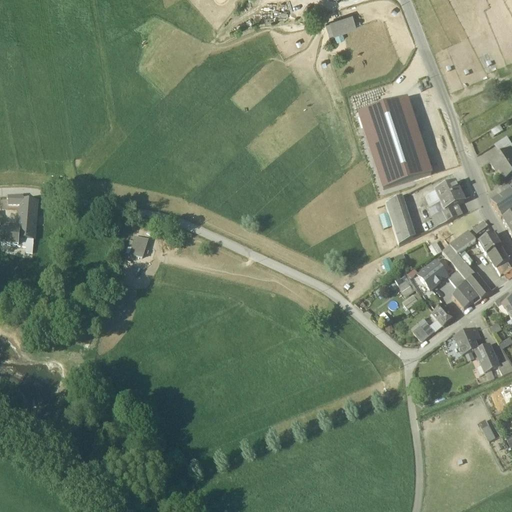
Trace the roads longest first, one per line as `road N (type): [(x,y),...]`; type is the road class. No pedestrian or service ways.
road 1 (residential): [(407,361),(327,292),(179,225),(0,193)]
road 2 (tertiary): [(511,259),(404,0)]
road 3 (track): [(89,365),(196,483),(200,511)]
road 4 (unclassified): [(413,511),(420,476),(407,361)]
road 5 (residential): [(511,288),(407,361)]
